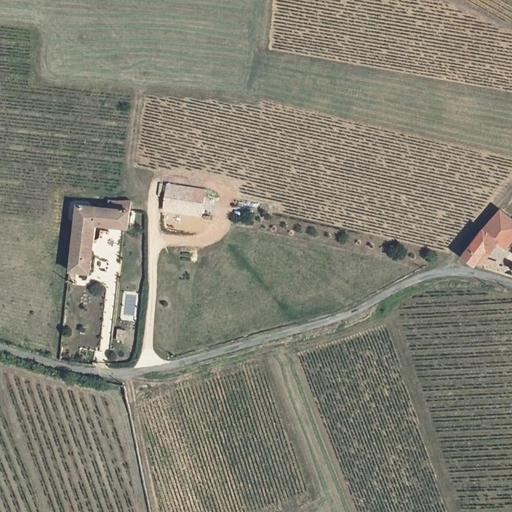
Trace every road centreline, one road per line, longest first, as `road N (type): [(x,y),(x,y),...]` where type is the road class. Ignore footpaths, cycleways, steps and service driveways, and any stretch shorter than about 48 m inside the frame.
road 1 (unclassified): [(0,346),(119,373),(310,326),(428,272),(511,282)]
road 2 (track): [(149,367),(153,223)]
